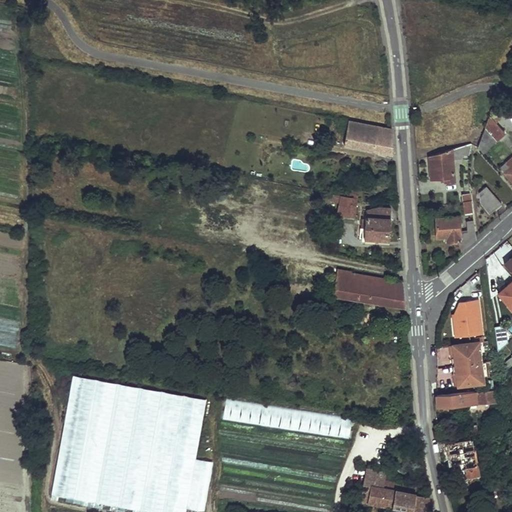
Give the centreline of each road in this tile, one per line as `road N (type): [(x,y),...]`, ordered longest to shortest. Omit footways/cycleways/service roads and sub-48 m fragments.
road 1 (tertiary): [(414,291),(386,0)]
road 2 (tertiary): [(444,511),(424,424),(414,291)]
road 3 (unknown): [(427,439),(384,439),(363,450),(343,511)]
road 4 (residential): [(414,291),(429,291),(511,221)]
